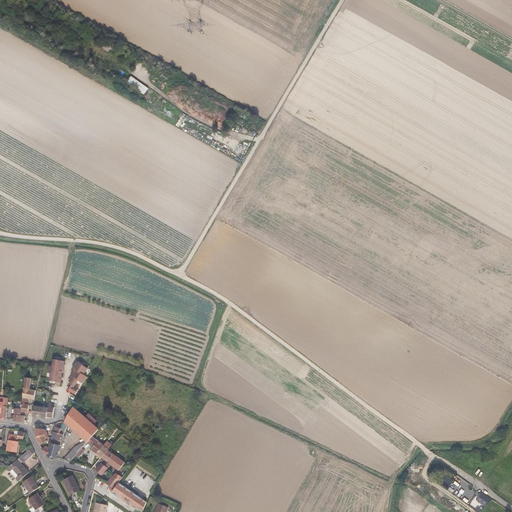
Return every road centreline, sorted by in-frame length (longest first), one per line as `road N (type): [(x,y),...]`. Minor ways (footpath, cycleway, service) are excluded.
road 1 (track): [(511,507),(180,273)]
road 2 (track): [(180,273),(342,0)]
road 3 (track): [(180,273),(106,244),(0,233)]
road 4 (track): [(290,511),(324,451),(392,481)]
